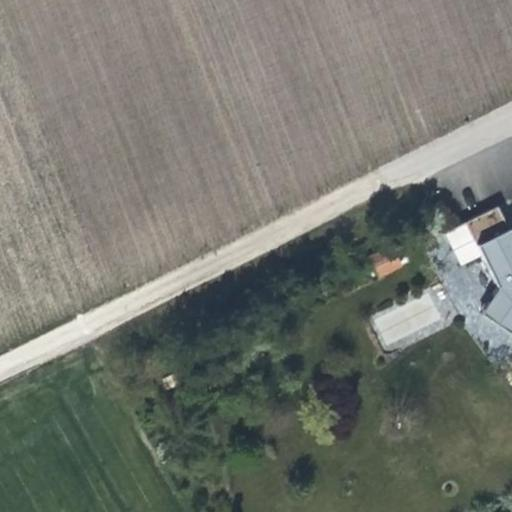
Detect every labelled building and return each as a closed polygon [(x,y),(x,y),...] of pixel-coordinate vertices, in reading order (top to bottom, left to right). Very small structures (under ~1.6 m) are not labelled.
[(460,228),(472,252),(505,235),(493,211),(460,228)] [(466,268),(477,262),(472,252),(460,228),(449,233),(466,268)] [(511,248),(505,235),(472,252),(477,262),(492,293),(478,317),(510,336),(511,332),(511,248)] [(378,277),(405,266),(396,244),(369,255),(378,277)] [(370,316),(382,347),(441,324),(429,293),(370,316)]
